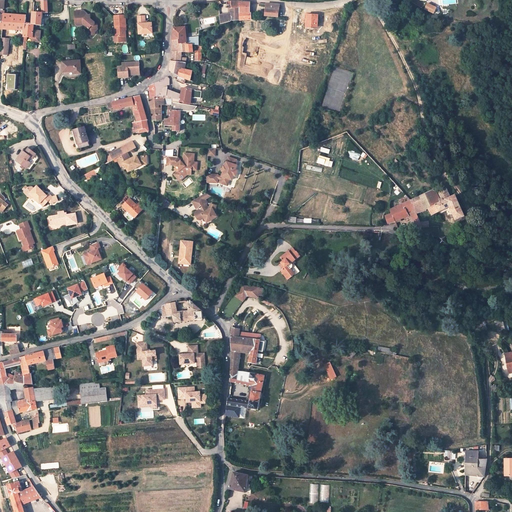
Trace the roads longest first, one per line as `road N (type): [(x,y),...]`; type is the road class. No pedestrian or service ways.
road 1 (residential): [(231,468),(459,491),(472,511)]
road 2 (unclassified): [(211,315),(258,229),(386,229)]
road 3 (unclassified): [(176,285),(66,182),(32,122)]
road 4 (unclassified): [(32,122),(38,113),(147,83),(165,59),(165,1)]
road 5 (unclassified): [(176,285),(125,327),(0,359)]
road 6 (unclassified): [(221,458),(227,351),(224,328),(211,315)]
road 7 (track): [(471,499),(489,465),(483,356)]
road 8 (residential): [(58,511),(8,436),(0,408)]
